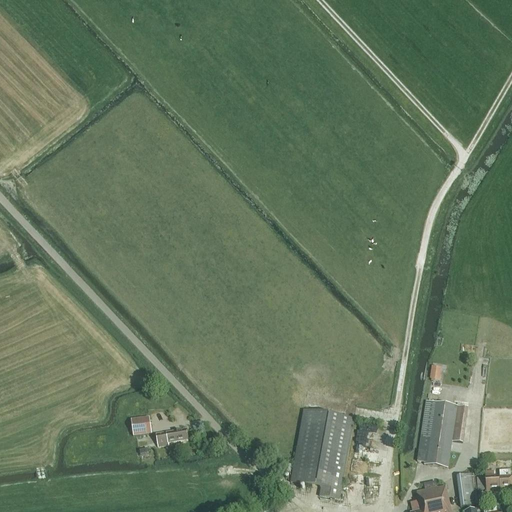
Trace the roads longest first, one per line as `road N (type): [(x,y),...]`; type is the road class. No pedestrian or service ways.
road 1 (track): [(511,77),(432,214),(380,511)]
road 2 (track): [(319,0),(466,155)]
